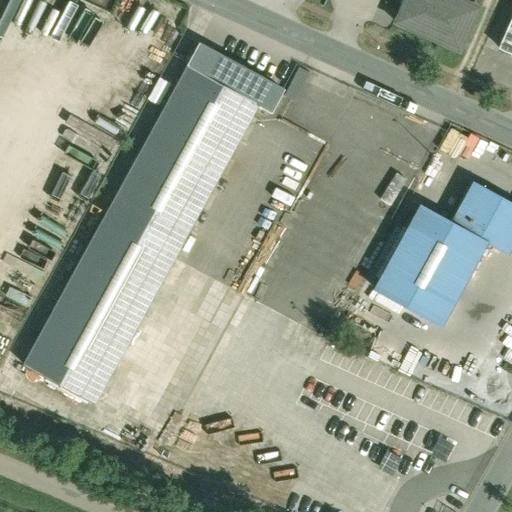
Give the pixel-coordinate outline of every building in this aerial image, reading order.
[(471,0),(401,0),(390,25),(457,54),(479,4),(471,1),(471,0)] [(511,15),(498,46),(511,52),(511,15)] [(197,44),(23,363),(95,402),(256,108),(267,114),(281,89),(197,44)] [(295,100),(306,70),(294,66),(283,95),(295,100)] [(419,209),(377,290),(442,325),(484,245),(506,256),(511,244),(511,204),(468,181),(446,223),(419,209)]
